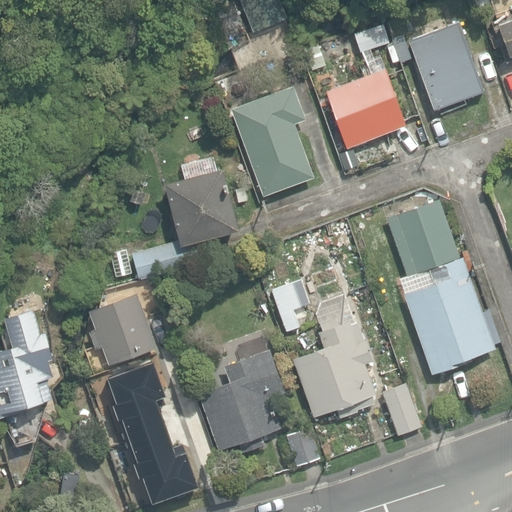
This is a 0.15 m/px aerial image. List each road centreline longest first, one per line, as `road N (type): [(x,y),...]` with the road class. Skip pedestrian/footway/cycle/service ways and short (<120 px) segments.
road 1 (residential): [(282,213),(449,156)]
road 2 (residential): [(511,312),(449,156)]
